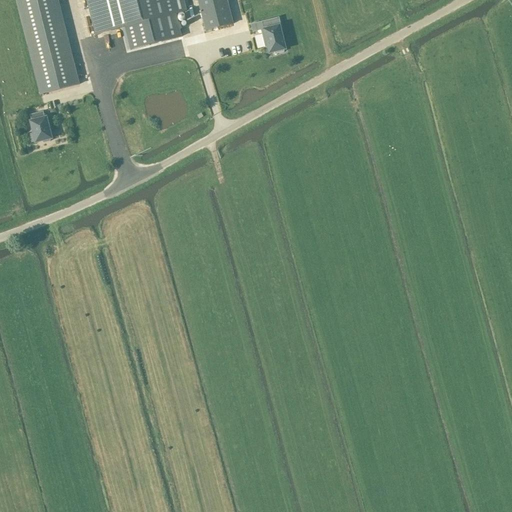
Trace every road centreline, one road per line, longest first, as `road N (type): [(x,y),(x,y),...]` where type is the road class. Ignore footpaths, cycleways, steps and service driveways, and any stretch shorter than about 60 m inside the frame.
road 1 (unclassified): [(0,237),(129,182),(464,0)]
road 2 (unknown): [(222,132),(316,511)]
